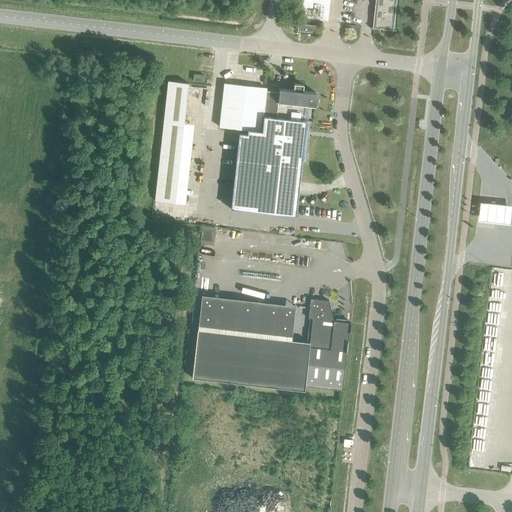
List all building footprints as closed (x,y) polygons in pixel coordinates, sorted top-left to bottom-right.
[(375,0),(372,28),(371,28),(372,28),(396,31),(396,30),(394,30),(396,0),(375,0)] [(297,31),(313,32),(314,25),(298,23),(297,31)] [(168,81),(163,121),(183,123),(188,83),(168,81)] [(293,83),(292,90),(278,89),(278,92),(265,91),(265,88),(223,83),(218,127),(247,130),(246,133),(238,133),(230,208),(295,216),(305,120),(302,120),(302,119),(303,104),(314,106),(316,93),(302,91),(302,84),(293,83)] [(511,217),(511,204),(481,201),(479,220),(511,223),(511,217)] [(349,333),(351,322),(333,320),(328,301),(310,299),(308,318),(312,319),(309,342),(197,329),(191,378),(304,391),(304,386),(343,390),(342,389),(348,332),(349,333)] [(0,511),(17,511),(18,505),(0,502),(0,511)]
